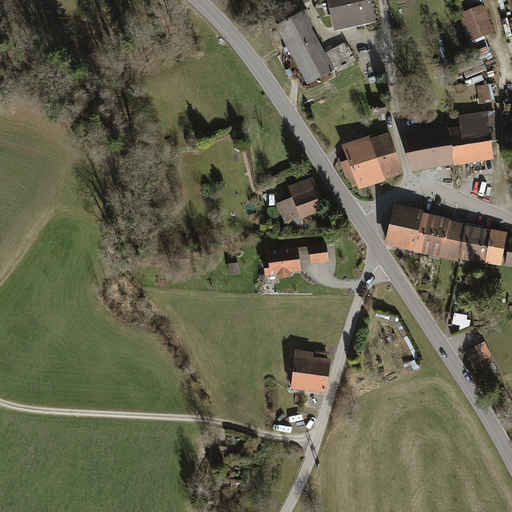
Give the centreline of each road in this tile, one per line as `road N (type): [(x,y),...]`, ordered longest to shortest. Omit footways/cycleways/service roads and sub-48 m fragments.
road 1 (track): [(317,434),(283,439),(220,421),(0,403)]
road 2 (tertiary): [(286,511),(361,295),(385,259)]
road 3 (tertiary): [(199,0),(237,40),(359,219)]
road 4 (tertiary): [(385,259),(511,461)]
road 5 (unclassified): [(411,187),(382,0)]
